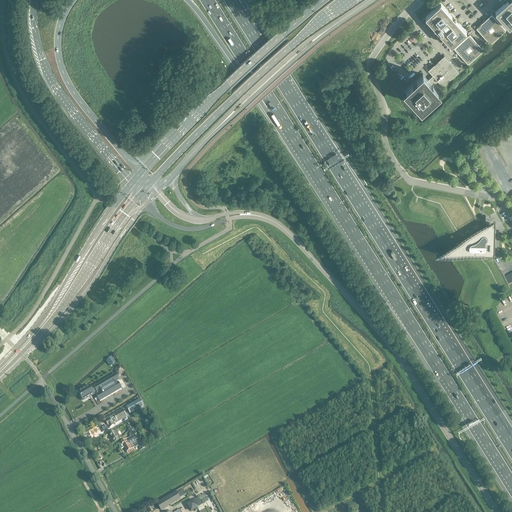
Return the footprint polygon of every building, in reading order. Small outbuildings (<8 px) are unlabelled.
[(511,0),(506,0),(507,0),(506,1),(506,2),(495,11),(495,12),(498,15),(495,18),(492,15),(491,15),(486,20),(483,23),(482,23),(477,28),(476,28),(476,29),(477,29),(490,44),(491,44),(506,30),(502,25),(505,23),(509,27),(511,24),(511,0)] [(463,35),(466,32),(467,31),(466,31),(457,20),(457,19),(456,18),(456,17),(455,17),(455,16),(454,16),(454,15),(453,15),(453,14),(452,14),(451,13),(441,3),(440,3),(425,16),(425,17),(433,25),(438,31),(451,45),(452,45),(456,41),(458,44),(454,48),(454,49),(468,64),(483,50),(478,44),(475,41),(475,40),(470,35),(469,35),(466,38),(463,35)] [(433,85),(438,81),(443,86),(459,72),(444,56),(428,70),(433,75),(428,80),(423,74),(417,80),(418,82),(417,83),(416,82),(415,83),(415,84),(414,86),(412,84),(406,89),(412,96),(412,95),(413,96),(412,97),(412,98),(413,99),(414,99),(415,99),(416,100),(421,106),(426,103),(427,102),(428,102),(429,102),(430,101),(431,100),(432,99),(433,98),(433,97),(433,96),(434,95),(438,91),(433,85)] [(494,255),(495,231),(495,218),(439,254),(494,255)] [(111,357),(106,361),(110,366),(116,362),(111,357)] [(98,394),(96,395),(100,401),(122,389),(117,382),(119,381),(115,374),(94,387),(96,391),(98,394)] [(96,391),(94,387),(91,389),(89,386),(79,392),(83,401),(94,395),(93,393),(96,391)] [(132,403),(125,407),(129,414),(136,410),(132,403)] [(123,409),(104,419),(110,428),(114,426),(114,425),(115,424),(127,417),(123,409)] [(130,434),(135,431),(129,422),(126,424),(129,430),(128,431),(130,434)] [(118,434),(116,430),(109,434),(114,442),(121,438),(119,436),(121,435),(120,433),(118,434)] [(122,449),(124,448),(131,444),(139,439),(139,438),(138,439),(135,435),(137,434),(135,431),(130,434),(129,435),(130,437),(129,437),(129,438),(128,439),(128,438),(119,444),(122,449)] [(131,444),(124,448),(128,454),(135,450),(133,448),(135,447),(136,449),(137,448),(137,447),(138,446),(141,451),(145,448),(139,439),(131,444)] [(176,492),(157,503),(161,510),(180,499),(176,492)] [(194,499),(186,504),(190,511),(191,511),(198,508),(199,507),(202,505),(199,498),(195,500),(194,499)]
